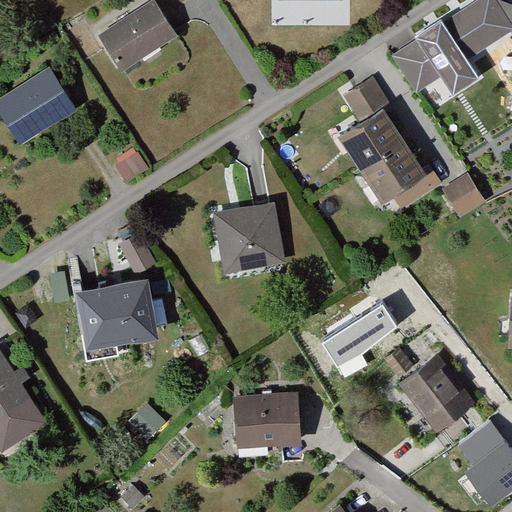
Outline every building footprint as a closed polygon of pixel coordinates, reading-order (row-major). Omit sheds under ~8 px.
[(159,0),(143,0),(98,29),(122,67),(179,31),(159,0)] [(511,35),(488,0),(485,0),(441,28),(438,23),(407,43),(410,48),(388,62),(411,98),(439,80),(450,98),(476,81),(465,64),(511,35)] [(50,65),(0,97),(0,106),(23,142),(77,106),(50,65)] [(371,80),(339,100),(357,129),(338,141),(377,204),(387,204),(400,211),(439,186),(427,167),(419,172),(388,122),(395,117),(371,80)] [(473,169),(445,181),(457,211),(486,199),(473,169)] [(273,207),(209,219),(221,279),(283,267),(273,207)] [(147,285),(76,297),(85,348),(156,336),(147,285)] [(386,299),(324,335),(339,361),(401,324),(386,299)] [(0,459),(48,429),(0,354),(0,459)] [(472,399),(436,355),(396,387),(433,431),(472,399)] [(296,395),(231,400),(236,451),(300,446),(296,395)] [(511,491),(511,448),(490,420),(457,444),(474,466),(465,472),(492,507),(511,491)]
